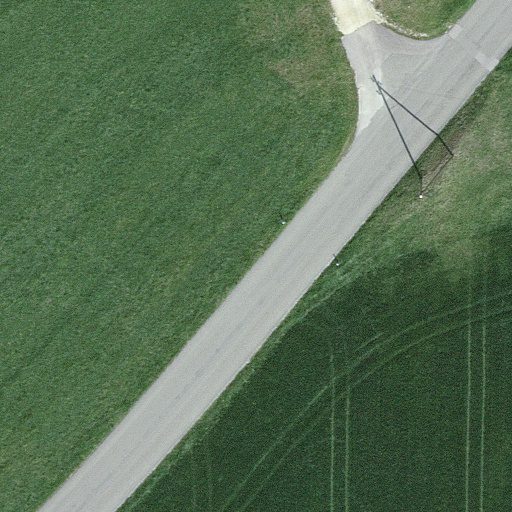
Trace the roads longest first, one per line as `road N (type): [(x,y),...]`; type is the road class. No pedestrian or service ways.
road 1 (tertiary): [(69,511),(188,383),(503,0)]
road 2 (track): [(410,107),(349,0)]
